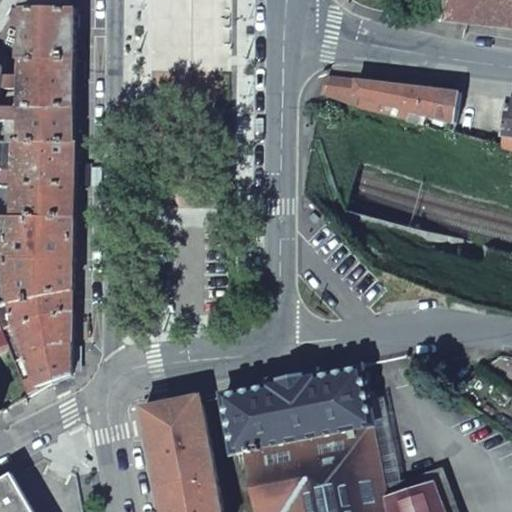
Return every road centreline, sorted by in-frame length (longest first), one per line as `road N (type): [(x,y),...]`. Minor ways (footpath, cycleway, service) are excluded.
road 1 (residential): [(117,0),(115,382)]
road 2 (tertiary): [(284,32),(277,351)]
road 3 (residential): [(277,351),(435,328),(511,336)]
road 4 (tertiary): [(284,32),(511,61)]
road 5 (unknown): [(377,338),(493,511)]
road 6 (tertiary): [(277,351),(155,364),(115,382)]
